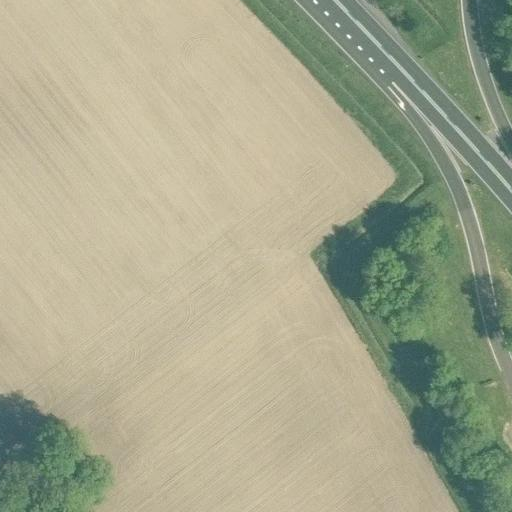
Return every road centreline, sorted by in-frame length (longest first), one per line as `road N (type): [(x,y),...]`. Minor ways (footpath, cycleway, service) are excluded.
road 1 (trunk): [(399,71),(452,178),(506,364)]
road 2 (trunk): [(511,192),(399,71)]
road 3 (trunk): [(511,145),(488,89),(471,0)]
